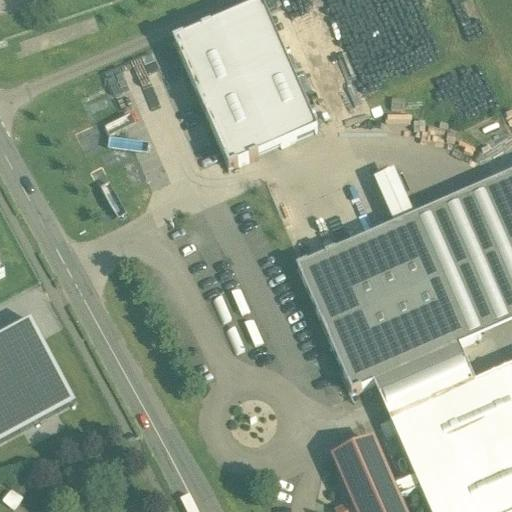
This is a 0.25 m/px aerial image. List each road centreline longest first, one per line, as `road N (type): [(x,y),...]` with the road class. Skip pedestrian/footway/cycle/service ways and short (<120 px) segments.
road 1 (tertiary): [(0,143),(198,511)]
road 2 (unclassified): [(0,105),(242,0)]
